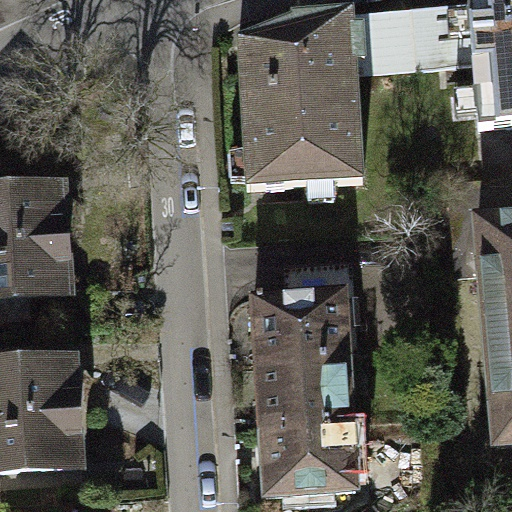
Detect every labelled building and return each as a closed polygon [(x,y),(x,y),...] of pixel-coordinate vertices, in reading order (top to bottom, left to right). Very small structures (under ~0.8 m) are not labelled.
[(476,67),(481,129),(511,126),(511,0),(471,4),(471,8),(476,67)] [(414,72),(476,67),(471,8),(409,13),(414,72)] [(409,13),(349,18),(354,78),(414,72),(409,13)] [(292,20),(236,46),(242,189),(359,184),(354,78),(349,18),(292,20)] [(511,178),(511,126),(481,129),(486,180),(510,178),(511,178)] [(511,217),(511,201),(510,178),(486,180),(446,184),(454,277),(485,275),(480,220),(511,217)] [(52,196),(0,197),(0,297),(53,296),(52,196)] [(511,217),(480,220),(485,275),(499,444),(511,443),(511,217)] [(289,272),(291,302),(342,299),(340,269),(289,272)] [(346,366),(342,299),(291,302),(254,305),(258,371),(346,366)] [(349,428),(346,366),(258,371),(262,434),(349,428)] [(66,370),(0,373),(0,469),(70,467),(66,370)] [(354,496),(349,428),(262,434),(266,501),(354,496)]
